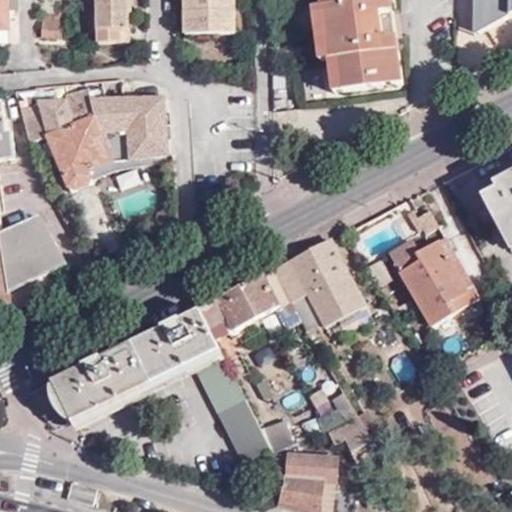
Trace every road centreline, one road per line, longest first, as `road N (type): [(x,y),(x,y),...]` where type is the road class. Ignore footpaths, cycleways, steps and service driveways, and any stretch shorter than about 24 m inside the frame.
road 1 (primary): [(3,366),(271,231)]
road 2 (primary): [(271,231),(511,104)]
road 3 (residential): [(271,231),(262,0)]
